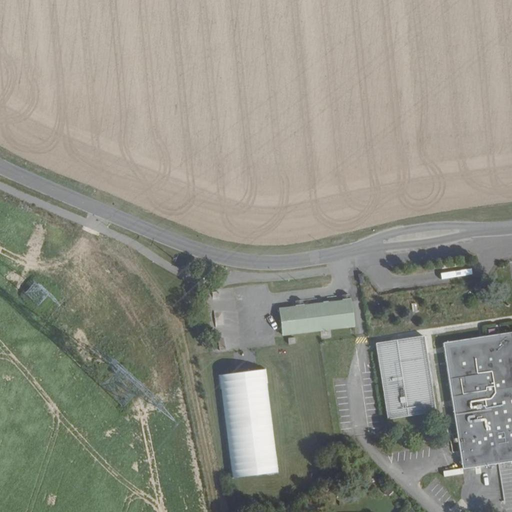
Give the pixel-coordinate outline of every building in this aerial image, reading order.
[(216,291),(209,293),(212,306),(219,304),(216,291)] [(351,327),(348,301),(347,301),(346,298),(345,298),(339,299),(338,299),(338,302),(324,304),(324,302),(319,302),(319,305),(301,307),(301,304),(299,305),(292,305),(291,305),(292,308),(275,310),(279,336),(351,327)] [(461,476),(460,471),(511,462),(511,332),(440,344),(460,471),(441,474),(442,479),(461,476)] [(433,413),(423,351),(421,337),(373,345),(381,397),(385,421),(433,413)] [(213,351),(225,351),(225,340),(213,340),(213,351)] [(264,372),(218,378),(231,480),(277,476),(264,372)]
